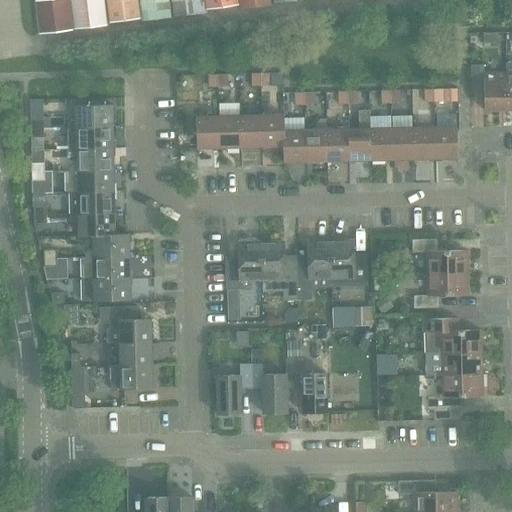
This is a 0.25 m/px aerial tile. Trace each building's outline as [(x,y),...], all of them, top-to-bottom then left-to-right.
[(44,0),(35,1),(39,35),(72,31),(69,0),(44,0)] [(69,0),(73,28),(104,24),(101,0),(69,0)] [(105,0),(109,23),(140,19),(137,0),(105,0)] [(168,0),(139,0),(141,17),(142,22),(171,19),(170,14),(169,3),(168,0)] [(171,0),(174,18),(206,14),(204,0),(171,0)] [(205,0),(207,10),(238,6),(237,0),(205,0)] [(269,0),(237,0),(238,6),(238,8),(270,4),(269,0)] [(485,43),(499,43),(498,33),(485,33),(485,43)] [(508,111),(507,73),(485,73),(484,65),(471,65),(471,94),(485,93),(485,111),(508,111)] [(217,87),(217,73),(208,74),(208,87),(217,87)] [(217,73),(217,87),(226,87),(226,73),(217,73)] [(260,86),(260,73),(251,73),(251,86),(260,86)] [(260,73),(260,86),(269,86),(269,73),(260,73)] [(434,102),(433,89),(424,89),(424,102),(434,102)] [(433,89),(434,102),(443,102),(443,89),(433,89)] [(390,103),(390,90),(381,90),(381,103),(390,103)] [(390,90),(390,103),(398,103),(398,90),(390,90)] [(348,104),(347,91),(338,91),(338,104),(348,104)] [(347,91),(348,104),(356,104),(356,91),(347,91)] [(219,116),(217,116),(217,92),(204,92),(205,116),(197,116),(197,149),(219,149),(219,116)] [(304,105),(303,92),(295,92),(295,105),(304,105)] [(303,92),(304,105),(313,105),(312,92),(303,92)] [(69,124),(69,128),(113,127),(112,105),(76,106),(76,120),(71,121),(69,124)] [(371,128),(370,128),(370,110),(358,111),(359,129),(348,129),(349,161),(371,161),(371,128)] [(240,115),(219,116),(219,149),(241,148),(240,115)] [(262,115),(240,115),(241,148),(263,148),(262,115)] [(262,115),(263,148),(283,147),(284,147),(284,130),(285,130),(284,115),(262,115)] [(31,120),(31,129),(44,129),(44,120),(31,120)] [(316,130),(306,130),(306,162),(328,162),(327,129),(327,120),(320,120),(316,125),(316,130)] [(76,135),(77,149),(113,149),(113,127),(69,128),(69,132),(72,135),(76,135)] [(435,127),(414,128),(415,160),(436,159),(435,127)] [(457,127),(435,127),(436,159),(458,159),(457,127)] [(392,128),(371,128),(371,161),(393,160),(392,128)] [(414,128),(392,128),(393,160),(415,160),(414,128)] [(31,129),(31,138),(44,138),(44,129),(31,129)] [(348,129),(327,129),(328,162),(349,161),(348,129)] [(306,130),(285,130),(284,130),(284,147),(283,147),(284,163),(306,162),(306,130)] [(69,168),(69,172),(114,171),(113,149),(77,149),(77,164),(72,164),(69,168)] [(31,164),(32,172),(45,172),(44,164),(31,164)] [(65,172),(65,193),(70,193),(114,192),(114,171),(69,172),(65,172)] [(32,172),(32,181),(45,181),(45,172),(32,172)] [(114,192),(70,193),(70,215),(115,214),(114,192)] [(34,207),(34,215),(47,215),(46,207),(34,207)] [(115,214),(70,215),(70,219),(73,222),(78,222),(79,237),(92,236),(115,236),(115,235),(115,214)] [(34,224),(47,224),(47,215),(34,215),(34,224)] [(130,257),(129,236),(129,235),(115,235),(115,236),(92,236),(93,251),(88,251),(85,254),(85,258),(130,257)] [(426,253),(427,274),(468,273),(467,251),(436,252),(436,240),(411,240),(411,254),(426,253)] [(353,241),(331,242),(332,286),(344,286),(367,285),(367,262),(366,254),(354,254),(353,241)] [(311,299),(311,286),(332,286),(331,242),(308,242),(308,263),(297,263),(298,299),(311,299)] [(240,288),(251,288),(251,279),(262,279),(261,243),(239,244),(239,265),(227,265),(227,289),(240,288)] [(283,300),(298,299),(297,263),(284,263),(284,243),(261,243),(262,279),(262,292),(270,292),(270,288),(283,288),(283,300)] [(43,250),(44,260),(56,259),(56,250),(43,250)] [(81,279),(130,278),(130,257),(85,258),(81,258),(81,265),(81,279)] [(43,267),(47,281),(57,280),(56,267),(56,259),(44,260),(44,267),(43,267)] [(438,297),(468,296),(468,273),(427,274),(427,295),(413,295),(413,309),(438,309),(438,297)] [(130,278),(81,279),(82,302),(131,300),(130,278)] [(240,288),(227,289),(227,302),(240,301),(240,288)] [(51,293),(51,302),(64,302),(64,293),(51,293)] [(383,297),(373,304),(382,315),(391,308),(383,297)] [(80,325),(79,305),(64,305),(64,325),(80,325)] [(372,326),(372,307),(353,307),(354,327),(372,326)] [(125,309),(101,309),(101,321),(109,321),(109,330),(119,330),(119,344),(152,343),(151,320),(141,320),(138,308),(125,309)] [(482,353),(481,331),(450,332),(450,319),(424,320),(425,333),(440,333),(440,353),(440,354),(482,353)] [(248,331),(235,331),(236,347),(248,347),(248,331)] [(299,342),(285,343),(285,358),(299,358),(299,342)] [(119,351),(120,366),(152,365),(152,343),(119,344),(113,344),(114,351),(119,351)] [(263,349),(251,349),(252,362),(263,361),(263,349)] [(425,353),(425,376),(441,376),(441,375),(482,374),(482,353),(440,354),(440,353),(425,353)] [(80,354),(71,355),(71,367),(80,367),(80,354)] [(376,368),(385,368),(385,355),(376,355),(376,368)] [(303,413),(327,412),(327,374),(303,374),(303,359),(286,359),(286,375),(287,389),(302,388),(303,413)] [(240,376),(216,376),(217,414),(241,414),(241,390),(252,390),(252,364),(251,364),(240,364),(240,376)] [(287,413),(287,389),(286,375),(263,375),(263,364),(252,364),(252,390),(263,389),(263,413),(287,413)] [(111,390),(153,389),(152,365),(120,366),(120,380),(111,380),(111,390)] [(80,367),(71,367),(72,378),(72,387),(84,387),(84,367),(80,367)] [(426,397),(426,410),(433,410),(433,420),(450,419),(449,410),(461,410),(461,398),(483,397),(482,374),(441,375),(441,376),(441,386),(435,386),(435,397),(426,397)] [(398,494),(415,494),(415,511),(456,511),(456,492),(436,493),(436,481),(398,482),(398,494)] [(169,511),(169,498),(145,499),(145,511),(169,511)] [(169,498),(169,511),(192,511),(192,498),(169,498)] [(356,504),(356,511),(365,511),(366,503),(356,504)]
